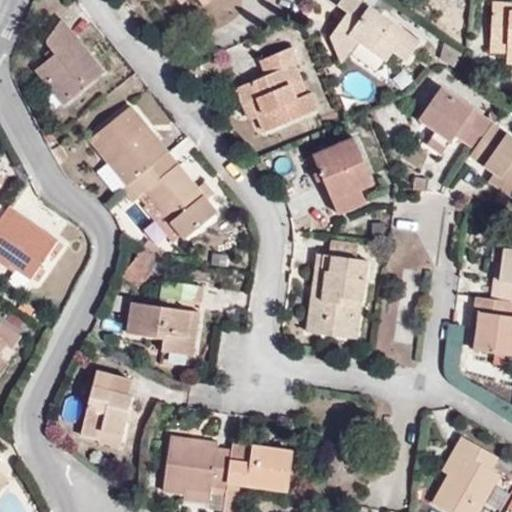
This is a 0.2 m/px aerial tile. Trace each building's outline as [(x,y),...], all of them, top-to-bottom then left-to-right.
[(183,2),(181,0),(168,0),(175,8),(183,2)] [(416,45),(350,0),(338,0),(331,11),(341,18),(356,27),(347,40),(333,31),(325,43),(339,71),(351,50),(381,68),(388,57),(402,66),(416,45)] [(492,18),(511,11),(511,8),(492,8),(492,18)] [(347,40),(356,27),(341,18),(333,31),(347,40)] [(105,73),(63,23),(54,33),(45,47),(53,56),(36,71),(47,85),(55,77),(73,99),(105,73)] [(511,27),(491,52),(511,52),(511,64),(511,63),(511,27)] [(445,43),(439,56),(455,64),(461,51),(445,43)] [(315,108),(308,89),(291,95),(288,86),(299,81),(294,66),(300,63),(291,44),(260,58),(265,74),(269,73),(272,83),(261,87),(257,77),(233,87),(239,103),(250,98),(263,130),(315,108)] [(511,64),(511,52),(491,52),(491,62),(511,64)] [(272,83),(269,73),(265,74),(257,77),(261,87),(272,83)] [(73,99),(55,77),(47,85),(64,106),(73,99)] [(493,123),(440,86),(417,120),(429,129),(419,144),(438,156),(453,135),(474,150),(493,123)] [(263,130),(250,98),(239,103),(252,135),(263,130)] [(168,153),(135,113),(93,146),(109,165),(127,187),(168,153)] [(511,136),(493,123),(474,150),(469,157),(492,173),(511,185),(511,136)] [(42,127),(37,130),(45,143),(55,135),(54,132),(47,135),(42,127)] [(373,183),(352,139),(312,156),(321,179),(325,177),(336,200),(360,189),(373,183)] [(56,146),(48,151),(55,163),(63,159),(56,146)] [(198,189),(168,153),(129,186),(143,203),(148,199),(187,245),(221,217),(207,200),(198,189)] [(127,187),(109,165),(99,174),(117,196),(127,187)] [(511,199),(511,185),(492,173),(485,184),(511,200),(511,199)] [(411,191),(421,192),(423,178),(412,177),(411,191)] [(204,184),(198,189),(207,200),(213,195),(204,184)] [(137,208),(143,203),(129,186),(123,191),(137,208)] [(366,204),(360,189),(336,200),(342,214),(366,204)] [(55,251),(57,249),(5,211),(0,218),(0,275),(5,279),(9,274),(30,289),(31,288),(38,277),(47,264),(55,251)] [(175,244),(181,238),(161,215),(155,221),(175,244)] [(357,258),(358,243),(329,240),(328,255),(357,258)] [(135,287),(155,260),(140,248),(120,275),(135,287)] [(511,303),(511,249),(506,248),(504,265),(502,282),(494,281),(492,301),(511,304),(511,303)] [(60,255),(55,251),(47,264),(52,267),(60,255)] [(323,274),(325,255),(315,254),(313,273),(323,274)] [(364,296),(366,281),(357,280),(359,259),(328,255),(325,255),(323,274),(313,273),(311,292),(321,293),(320,304),(310,303),(308,321),(326,322),(325,337),(346,339),(349,313),(355,313),(357,296),(364,296)] [(366,281),(368,260),(359,259),(357,280),(366,281)] [(502,282),(504,265),(496,264),(494,281),(502,282)] [(204,303),(206,279),(162,275),(160,299),(204,303)] [(43,281),(38,277),(31,288),(36,291),(43,281)] [(320,304),(321,293),(311,292),(310,303),(320,304)] [(360,340),(364,296),(357,296),(355,313),(349,313),(346,339),(360,340)] [(511,357),(511,316),(510,316),(511,304),(492,301),(475,299),(474,311),(481,312),(476,353),(511,357)] [(196,356),(200,312),(135,305),(131,339),(153,342),(153,352),(196,356)] [(480,325),(481,312),(474,311),(472,324),(480,325)] [(325,337),(326,322),(308,321),(307,335),(325,337)] [(10,360),(20,344),(0,330),(0,361),(3,356),(10,360)] [(128,441),(139,403),(124,399),(128,384),(99,375),(80,438),(105,446),(107,436),(128,441)] [(448,511),(481,511),(502,473),(493,468),(500,455),(462,434),(455,447),(464,451),(450,474),(433,504),(448,511)] [(124,456),(128,441),(107,436),(105,446),(104,450),(124,456)] [(228,496),(233,457),(222,456),(223,448),(174,444),(169,500),(190,501),(191,494),(217,496),(217,495),(228,496)] [(450,474),(464,451),(455,447),(442,470),(450,474)] [(292,499),(297,458),(234,450),(233,457),(228,496),(226,511),(235,511),(241,511),(243,493),(292,499)] [(209,511),(215,511),(217,496),(191,494),(190,501),(189,510),(209,511)]
